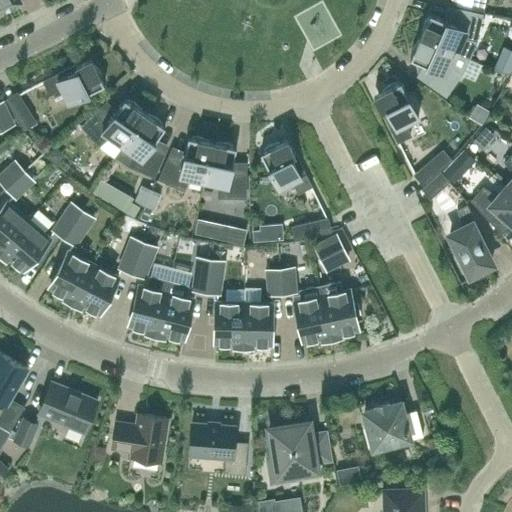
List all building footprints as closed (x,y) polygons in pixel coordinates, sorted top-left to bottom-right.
[(0,0),(0,10),(0,11),(1,11),(0,10),(4,8),(6,12),(18,5),(16,1),(19,0),(20,0),(21,1),(22,0),(21,0),(0,0)] [(459,0),(459,4),(483,9),(484,0),(459,0)] [(421,32),(420,36),(457,52),(469,57),(476,42),(475,41),(476,41),(481,15),(457,9),(455,20),(445,18),(445,20),(444,19),(430,13),(428,16),(424,22),(421,32)] [(411,55),(410,58),(424,64),(425,65),(424,66),(432,72),(425,81),(446,95),(461,73),(469,57),(457,52),(420,36),(419,39),(413,48),(411,55)] [(471,71),(484,75),(490,55),(477,51),(471,71)] [(101,74),(95,65),(93,61),(78,69),(76,65),(43,81),(50,94),(61,89),(68,102),(104,84),(102,81),(101,74)] [(405,124),(418,117),(400,81),(397,82),(390,84),(381,90),(377,92),(385,107),(381,109),(397,142),(411,135),(405,124)] [(134,102),(127,100),(124,98),(115,111),(114,110),(107,117),(99,109),(81,125),(100,145),(109,136),(122,145),(145,112),(142,110),(134,102)] [(25,128),(36,121),(23,101),(12,108),(25,128)] [(0,128),(1,129),(12,124),(1,102),(0,102),(0,128)] [(157,118),(147,114),(145,112),(122,145),(134,153),(129,165),(153,176),(163,154),(153,149),(157,140),(155,139),(165,126),(162,124),(157,118)] [(199,137),(191,137),(188,136),(184,152),(183,152),(179,160),(168,156),(159,178),(183,189),(188,177),(203,180),(212,141),(208,141),(199,137)] [(294,153),(290,155),(283,140),(279,142),(269,145),(263,150),(260,152),(278,188),(292,181),(298,192),(311,186),(294,153)] [(226,142),(215,142),(212,141),(203,180),(218,184),(218,197),(245,197),(246,173),(234,172),(234,163),(232,163),(236,146),(232,146),(226,142)] [(432,175),(450,159),(442,150),(424,166),(432,175)] [(0,180),(6,187),(24,170),(16,161),(0,175),(0,180)] [(24,170),(6,187),(14,196),(32,179),(24,170)] [(449,180),(440,171),(421,188),(430,198),(449,180)] [(144,205),(151,190),(141,186),(135,201),(144,205)] [(511,190),(507,186),(497,196),(482,186),(470,200),(495,227),(505,216),(511,222),(511,190)] [(151,190),(144,205),(153,209),(160,194),(151,190)] [(0,252),(28,220),(7,202),(0,209),(0,252)] [(46,202),(39,211),(54,223),(60,214),(46,202)] [(64,236),(82,210),(72,203),(54,230),(64,236)] [(472,223),(475,221),(466,204),(456,209),(462,226),(449,233),(461,257),(457,258),(468,279),(482,272),(480,268),(492,262),(472,223)] [(82,210),(64,236),(74,243),(92,216),(82,210)] [(24,268),(49,238),(28,220),(0,252),(0,254),(7,260),(10,256),(24,268)] [(295,239),(318,233),(315,221),(292,226),(295,239)] [(321,258),(342,247),(336,235),(315,246),(321,258)] [(132,272),(143,241),(132,237),(120,267),(132,272)] [(143,241),(132,272),(143,276),(155,246),(143,241)] [(72,303),(93,264),(68,251),(50,286),(66,294),(63,299),(72,303)] [(206,291),(210,258),(198,257),(193,289),(206,291)] [(210,258),(206,291),(218,292),(222,260),(210,258)] [(99,312),(118,277),(93,264),(72,303),(81,308),(83,304),(99,312)] [(280,268),(282,292),(294,291),(292,267),(280,268)] [(270,293),(282,292),(280,268),(268,269),(270,293)] [(155,335),(169,280),(150,275),(147,287),(139,285),(129,323),(147,328),(146,332),(155,335)] [(185,297),(188,285),(169,280),(155,335),(165,337),(166,333),(183,337),(193,299),(185,297)] [(339,281),(319,285),(322,295),(331,338),(340,336),(340,332),(357,328),(354,314),(352,303),(349,289),(341,291),(339,281)] [(299,294),(293,295),(294,301),(301,332),(303,340),(320,336),(321,340),(331,338),(322,295),(319,285),(298,289),(299,294)] [(243,347),(244,302),(216,302),(215,341),(233,342),(233,347),(243,347)] [(271,343),(271,303),(244,302),(243,347),(253,347),(253,342),(271,343)] [(10,398),(28,368),(0,351),(0,400),(5,404),(0,412),(0,424),(10,430),(24,406),(10,398)] [(97,399),(62,385),(51,380),(38,413),(84,432),(97,399)] [(388,405),(387,401),(386,401),(387,405),(377,407),(376,404),(375,404),(376,408),(364,411),(368,427),(364,428),(369,445),(373,444),(373,447),(377,446),(378,450),(395,445),(394,442),(408,438),(408,439),(422,435),(416,410),(403,413),(400,401),(388,405)] [(161,461),(168,417),(137,412),(135,423),(115,420),(111,447),(131,450),(130,456),(161,461)] [(28,445),(37,423),(23,417),(14,439),(28,445)] [(326,430),(310,433),(308,421),(297,423),(298,424),(288,426),(287,424),(269,427),(274,457),(268,458),(271,482),(295,478),(294,472),(316,468),(315,462),(331,460),(326,430)] [(234,441),(235,425),(191,422),(189,453),(225,456),(224,472),(245,474),(247,442),(234,441)] [(422,511),(422,490),(384,491),(384,511),(422,511)]
